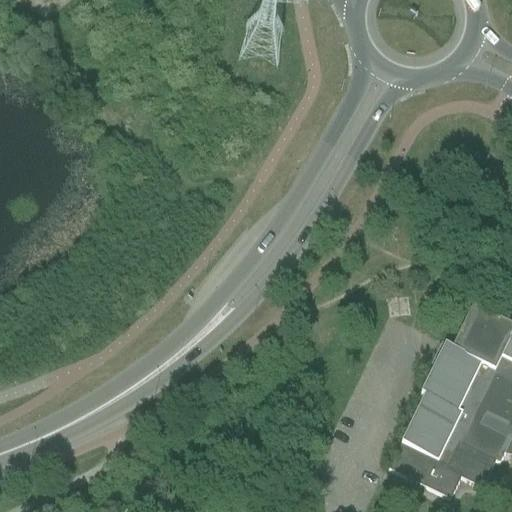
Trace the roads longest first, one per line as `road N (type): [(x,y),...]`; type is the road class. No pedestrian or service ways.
road 1 (secondary): [(85,418),(163,381),(252,303),(312,237),(375,114),(414,80)]
road 2 (secondary): [(364,55),(351,100),(285,216),(200,318),(85,418)]
